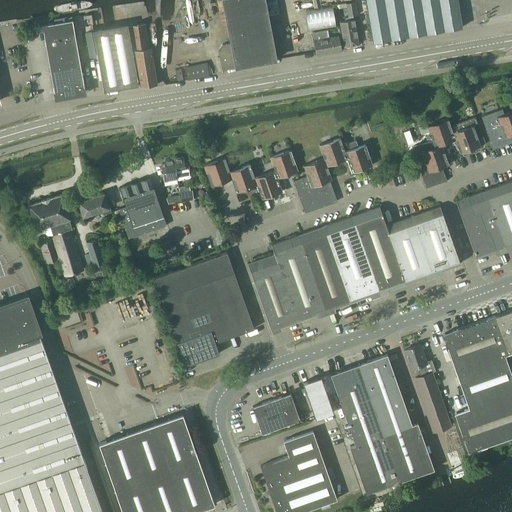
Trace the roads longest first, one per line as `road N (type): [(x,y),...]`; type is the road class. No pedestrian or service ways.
road 1 (unclassified): [(276,365),(231,238),(376,192),(443,190)]
road 2 (unclassified): [(276,365),(481,293)]
road 3 (primary): [(292,79),(478,46)]
road 4 (unclassified): [(290,65),(476,32)]
road 5 (unclassified): [(247,511),(216,405),(235,382),(276,365)]
road 6 (unclassified): [(168,88),(290,65)]
road 7 (primary): [(170,100),(292,79)]
